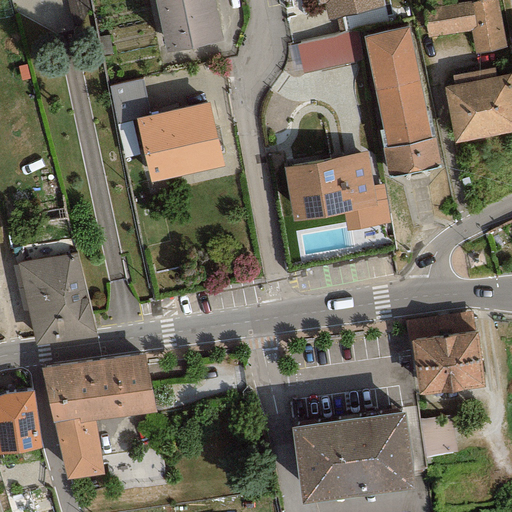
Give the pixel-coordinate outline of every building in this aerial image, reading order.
[(217,0),(156,0),(163,32),(221,20),(217,0)] [(326,0),(329,10),(381,0),(326,0)] [(499,0),(441,0),(428,2),(432,30),(473,24),(476,46),(505,41),(499,0)] [(412,17),(363,26),(390,164),(439,155),(412,17)] [(297,40),(305,70),(369,54),(361,24),(297,40)] [(511,65),(445,77),(455,131),(511,121),(511,65)] [(209,92),(138,108),(153,174),(224,158),(209,92)] [(364,141),(284,156),(294,209),(373,194),(364,141)] [(74,250),(17,264),(37,344),(94,330),(74,250)] [(421,327),(413,328),(420,385),(486,377),(479,320),(421,327)] [(146,345),(42,359),(64,466),(104,461),(95,409),(153,401),(146,345)] [(0,388),(0,447),(42,441),(33,384),(0,388)] [(404,397),(291,413),(302,487),(415,471),(404,397)] [(424,414),(426,454),(456,453),(454,412),(424,414)]
